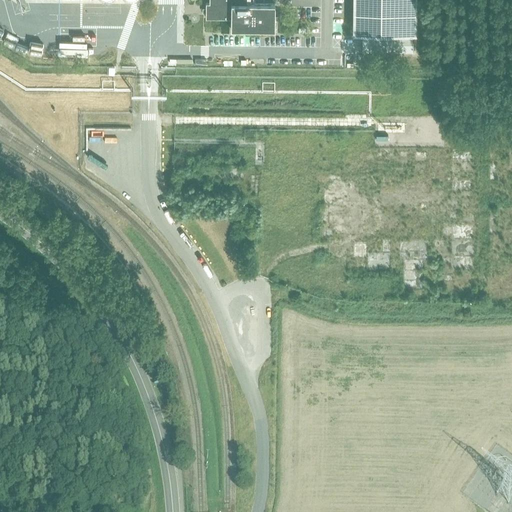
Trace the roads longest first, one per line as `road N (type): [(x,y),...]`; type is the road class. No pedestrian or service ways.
road 1 (unclassified): [(258,511),(256,405),(216,301),(153,205),(149,106)]
road 2 (unclassified): [(172,511),(160,436),(121,339),(78,280),(0,212)]
